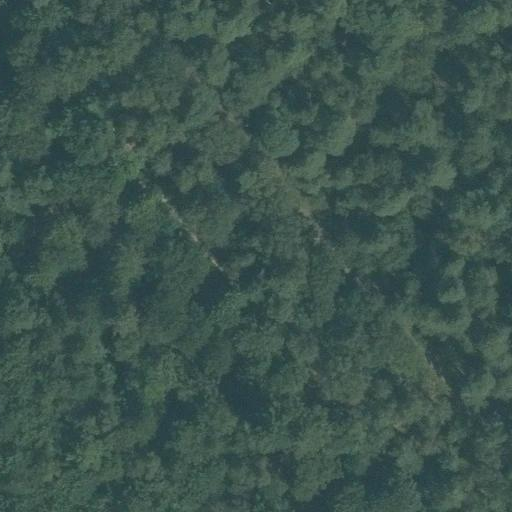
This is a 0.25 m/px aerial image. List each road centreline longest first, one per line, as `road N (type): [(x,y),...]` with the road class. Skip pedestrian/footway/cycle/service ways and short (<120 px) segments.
road 1 (track): [(0,9),(426,511)]
road 2 (track): [(183,220),(254,150),(430,38),(511,30)]
road 3 (track): [(168,205),(0,350)]
road 4 (track): [(333,400),(208,511)]
